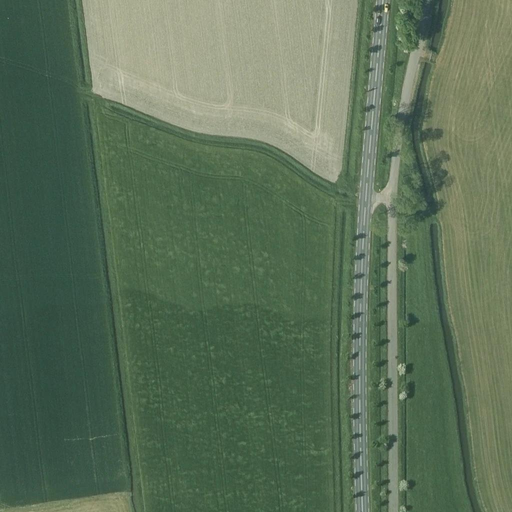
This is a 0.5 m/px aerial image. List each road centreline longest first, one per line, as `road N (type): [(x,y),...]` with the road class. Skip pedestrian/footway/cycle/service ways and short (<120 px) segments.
road 1 (unclassified): [(395,511),(391,197)]
road 2 (primary): [(362,511),(364,202)]
road 3 (primary): [(364,202),(381,0)]
road 4 (unclassified): [(391,197),(424,0)]
